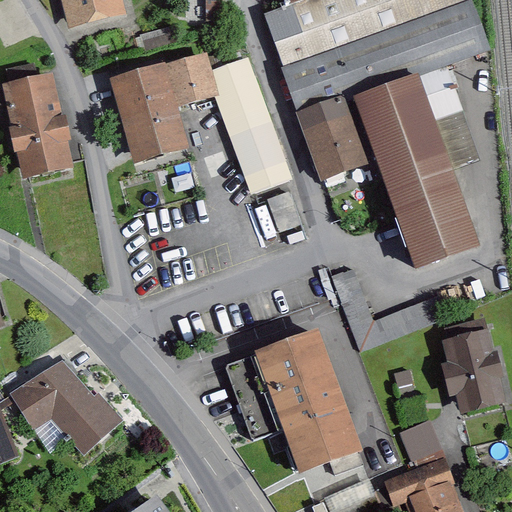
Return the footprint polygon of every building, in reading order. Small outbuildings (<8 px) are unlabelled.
[(71,0),(76,21),(114,11),(111,0),(71,0)] [(317,0),(286,12),(264,20),(285,74),(464,6),(461,0),(317,0)] [(281,0),(286,12),(317,0),(281,0)] [(219,3),(207,3),(208,21),(219,21),(219,3)] [(413,78),(484,50),(464,6),(285,74),(303,118),(341,104),(349,101),(413,78)] [(203,60),(120,83),(141,157),(185,144),(178,119),(177,120),(173,108),(214,96),(203,60)] [(289,181),(244,61),(209,74),(254,194),(289,181)] [(48,82),(38,84),(33,66),(6,72),(10,90),(0,92),(0,103),(11,101),(27,172),(66,164),(48,82)] [(412,274),(475,251),(413,78),(349,101),(412,274)] [(295,121),(319,185),(365,168),(341,104),(303,118),(295,121)] [(209,115),(193,121),(212,178),(229,172),(209,115)] [(289,193),(268,200),(279,232),(300,225),(289,193)] [(353,270),(332,278),(360,353),(445,318),(437,297),(373,324),(353,270)] [(505,408),(487,326),(444,336),(461,417),(505,408)] [(250,359),(273,418),(335,395),(312,335),(250,359)] [(84,463),(120,432),(60,363),(10,406),(32,432),(47,419),(84,463)] [(358,457),(335,395),(273,418),(296,480),(358,457)] [(0,418),(0,466),(16,462),(0,418)] [(445,468),(431,426),(399,437),(413,478),(445,468)] [(407,511),(459,511),(445,468),(413,478),(382,488),(389,511),(405,506),(407,511)] [(158,511),(151,501),(136,511),(158,511)]
